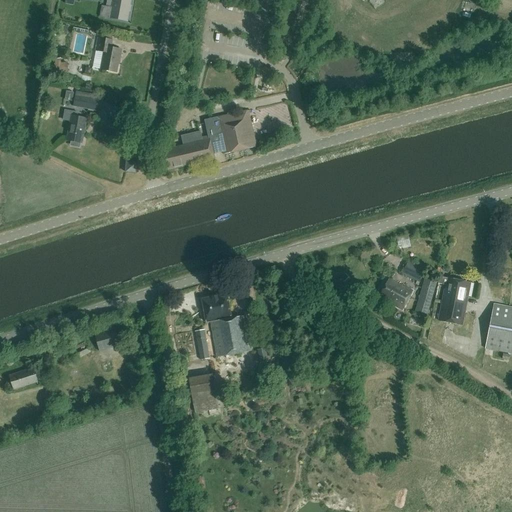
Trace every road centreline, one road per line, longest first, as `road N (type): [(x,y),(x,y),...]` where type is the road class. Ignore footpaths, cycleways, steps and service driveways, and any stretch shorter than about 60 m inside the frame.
road 1 (tertiary): [(0,341),(511,191)]
road 2 (tertiary): [(511,93),(156,191)]
road 3 (track): [(280,254),(289,273),(511,399)]
road 4 (track): [(147,294),(176,511)]
road 5 (unclassified): [(156,191),(147,132),(171,0)]
road 6 (tertiary): [(156,191),(0,240)]
